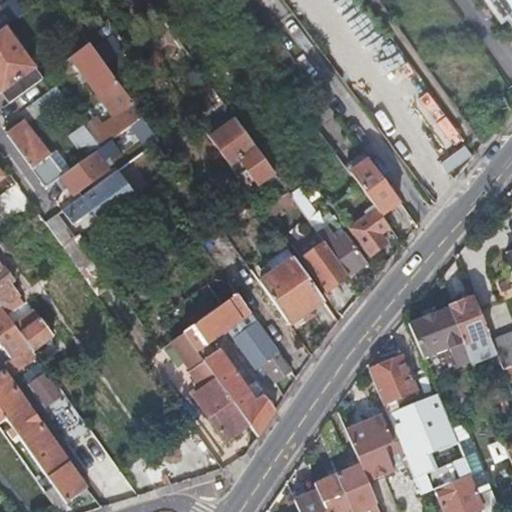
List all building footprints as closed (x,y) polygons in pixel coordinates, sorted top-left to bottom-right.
[(0,27),(2,26),(25,9),(18,1),(13,6),(8,0),(6,0),(0,4),(0,27)] [(511,0),(484,0),(501,24),(510,19),(511,22),(511,0)] [(0,91),(7,102),(40,78),(2,26),(0,27),(0,91)] [(103,64),(122,50),(114,38),(95,52),(103,64)] [(115,81),(103,64),(95,52),(89,44),(70,57),(112,116),(101,123),(96,116),(84,125),(99,147),(109,140),(130,125),(141,117),(131,103),(115,81)] [(134,67),(122,50),(103,64),(115,81),(134,67)] [(32,102),(51,129),(75,113),(64,97),(55,85),(37,98),(32,102)] [(157,140),(141,117),(130,125),(146,148),(157,140)] [(293,156),(317,138),(306,121),(281,139),(293,156)] [(217,150),(243,131),(237,123),(211,141),(217,150)] [(99,147),(84,125),(83,125),(73,132),(89,155),(99,147)] [(29,130),(11,143),(43,187),(60,175),(61,174),(29,130)] [(256,184),(273,172),(243,131),(217,150),(232,172),(237,168),(240,172),(245,168),(249,173),(256,184)] [(330,156),(317,138),(293,156),(305,174),(330,156)] [(109,140),(99,147),(89,155),(61,174),(60,175),(72,193),(105,170),(100,162),(106,158),(108,162),(119,154),(109,140)] [(380,215),(400,201),(369,159),(350,173),(377,210),(380,215)] [(249,173),(245,168),(240,172),(244,177),(249,173)] [(116,192),(106,177),(60,210),(70,225),(116,192)] [(316,213),(298,188),(289,194),(291,197),(307,220),(316,213)] [(268,214),(291,197),(289,194),(286,191),(264,208),(268,214)] [(377,234),(389,226),(380,215),(377,210),(349,231),(368,256),(384,244),(377,234)] [(53,215),(44,222),(60,244),(69,238),(53,215)] [(348,275),(366,263),(341,228),(332,235),(327,227),(318,234),(348,275)] [(292,248),(324,293),(348,275),(318,234),(315,231),(292,248)] [(69,238),(60,244),(69,256),(76,266),(96,294),(112,282),(76,233),(69,238)] [(292,257),(285,248),(264,262),(271,272),(292,257)] [(287,325),(322,300),(292,257),(271,272),(257,282),(287,325)] [(1,267),(0,265),(0,345),(10,359),(28,345),(18,332),(6,315),(16,308),(10,299),(18,294),(10,283),(12,281),(7,274),(11,272),(5,264),(1,267)] [(256,436),(274,410),(262,394),(255,384),(246,389),(218,348),(213,352),(206,343),(225,330),(263,382),(271,377),(274,382),(291,371),(289,368),(277,351),(242,302),(236,294),(182,332),(247,424),(256,436)] [(493,350),(472,298),(448,308),(469,360),(493,350)] [(469,360),(448,308),(408,324),(422,358),(448,347),(455,366),(469,360)] [(30,323),(18,332),(28,345),(31,350),(51,336),(33,310),(25,315),(30,323)] [(247,424),(182,332),(170,340),(201,384),(204,388),(193,395),(225,440),(247,424)] [(511,332),(491,340),(503,369),(511,365),(511,332)] [(31,350),(28,345),(10,359),(0,345),(0,359),(3,364),(0,365),(3,369),(0,371),(0,420),(4,417),(11,427),(6,431),(31,466),(36,461),(55,486),(66,502),(85,488),(7,375),(35,355),(31,350)] [(401,359),(368,372),(386,414),(387,417),(399,412),(394,400),(414,391),(401,359)] [(37,364),(22,374),(44,404),(59,394),(37,364)] [(511,365),(503,369),(507,381),(511,378),(511,365)] [(204,388),(201,384),(190,391),(193,395),(204,388)] [(419,404),(414,391),(394,400),(399,412),(419,404)] [(408,464),(421,495),(435,489),(472,474),(452,428),(438,396),(419,404),(399,412),(387,417),(398,442),(408,464)] [(386,414),(381,415),(393,444),(398,442),(387,417),(386,414)] [(346,431),(361,466),(367,481),(408,464),(398,442),(393,444),(381,415),(346,431)] [(329,419),(320,433),(330,457),(343,452),(329,419)] [(452,428),(472,474),(482,470),(462,424),(452,428)] [(103,489),(122,476),(86,426),(67,441),(103,489)] [(361,466),(337,475),(352,511),(354,511),(376,503),(373,495),(367,481),(361,466)] [(470,511),(481,508),(482,511),(499,511),(490,489),(485,474),(483,470),(482,470),(472,474),(435,489),(444,511),(470,511)] [(315,484),(317,491),(326,511),(352,511),(337,475),(315,484)] [(45,493),(56,509),(66,502),(55,486),(45,493)] [(326,511),(317,491),(294,500),(299,511),(326,511)] [(379,511),(376,503),(354,511),(379,511)]
